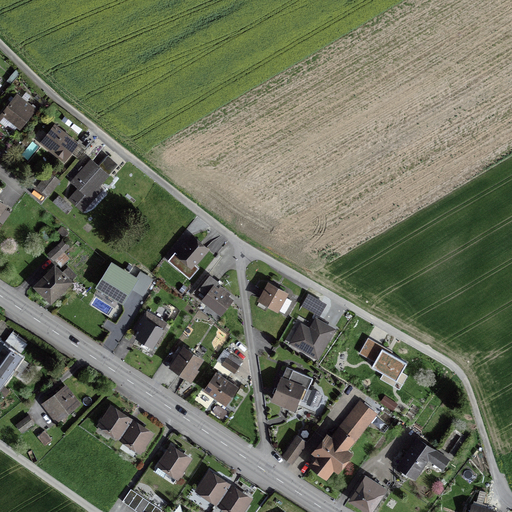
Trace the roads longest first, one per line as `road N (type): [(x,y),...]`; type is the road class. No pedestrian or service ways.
road 1 (residential): [(237,241),(457,369),(511,501)]
road 2 (secondary): [(262,469),(0,294)]
road 3 (residential): [(0,46),(91,130),(237,241)]
road 4 (residential): [(262,469),(265,439),(237,241)]
